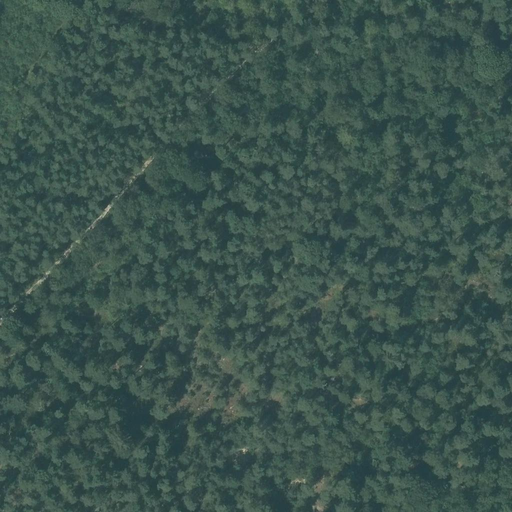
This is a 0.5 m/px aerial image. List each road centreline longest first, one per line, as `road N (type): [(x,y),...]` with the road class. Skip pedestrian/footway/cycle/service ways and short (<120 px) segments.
road 1 (track): [(316,0),(201,108),(0,325)]
road 2 (track): [(511,89),(431,0)]
